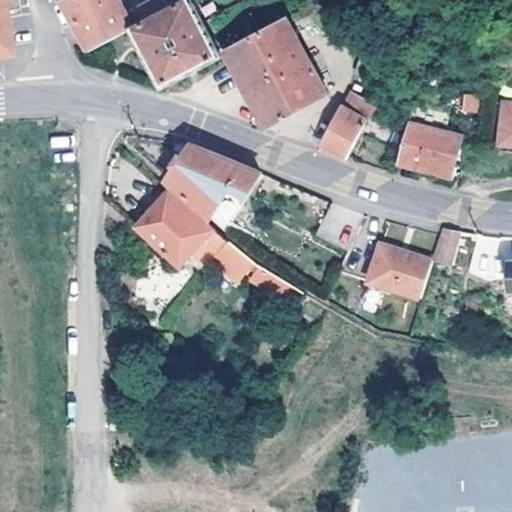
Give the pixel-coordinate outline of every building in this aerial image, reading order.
[(0,0),(0,10),(1,10),(16,8),(14,0),(0,0)] [(119,0),(64,0),(60,2),(73,26),(87,53),(126,32),(186,0),(153,0),(127,14),(119,0)] [(158,93),(174,84),(220,59),(189,0),(186,0),(126,32),(151,76),(158,93)] [(250,38),(283,19),(274,1),(248,15),(244,24),(250,38)] [(263,132),(326,98),(283,19),(250,38),(223,52),(263,132)] [(344,163),(351,148),(364,124),(367,124),(376,108),(349,94),(325,138),(317,153),(344,163)] [(432,117),(417,113),(410,111),(406,124),(395,163),(413,168),(429,171),(448,175),(457,139),(444,135),(447,121),(432,117)] [(495,114),(498,137),(499,155),(511,153),(511,113),(505,114),(495,114)] [(224,233),(257,175),(189,148),(181,162),(172,162),(165,171),(169,178),(166,182),(224,233)] [(249,263),(169,192),(136,229),(181,269),(191,257),(227,289),(249,263)] [(441,229),(439,235),(431,259),(449,264),(457,236),(459,232),(441,229)] [(368,282),(419,299),(430,262),(379,246),(368,282)] [(136,390),(134,374),(109,376),(110,392),(136,390)] [(137,404),(136,390),(110,392),(112,406),(137,404)]
